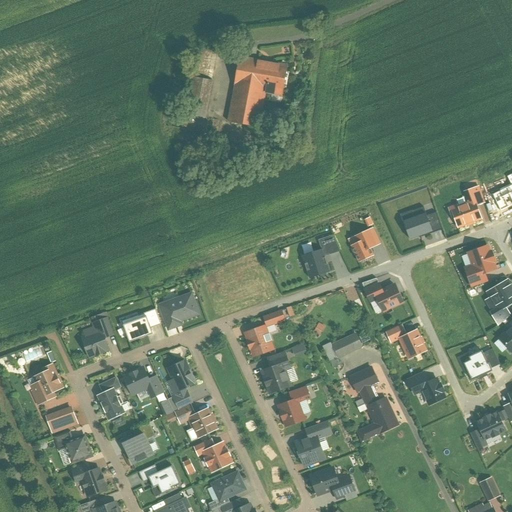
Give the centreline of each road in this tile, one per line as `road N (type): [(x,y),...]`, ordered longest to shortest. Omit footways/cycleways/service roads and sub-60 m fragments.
road 1 (residential): [(135,511),(73,378),(189,336)]
road 2 (residential): [(224,323),(309,507),(302,511)]
road 3 (residential): [(511,373),(482,398),(462,398),(399,263)]
road 4 (residential): [(189,336),(270,511)]
road 5 (residential): [(224,323),(399,263)]
